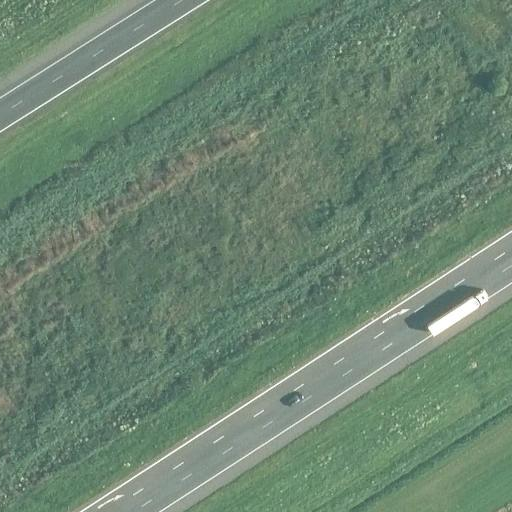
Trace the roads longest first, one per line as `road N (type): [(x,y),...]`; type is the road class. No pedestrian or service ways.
road 1 (motorway): [(124,511),(511,261)]
road 2 (motorway): [(172,0),(0,110)]
